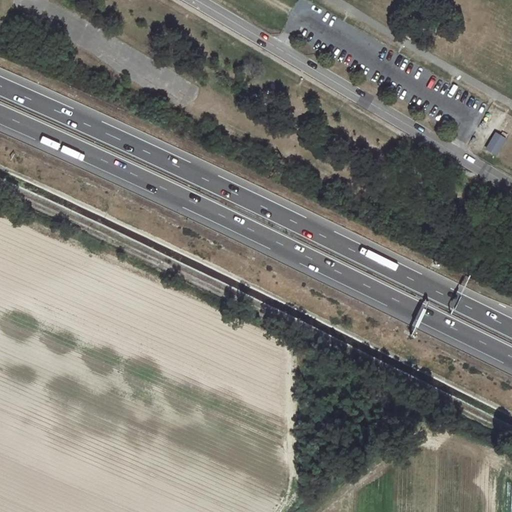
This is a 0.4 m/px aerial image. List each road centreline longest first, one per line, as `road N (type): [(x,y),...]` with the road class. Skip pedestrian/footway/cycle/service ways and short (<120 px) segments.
road 1 (trunk): [(0,114),(511,357)]
road 2 (trunk): [(511,328),(0,86)]
road 3 (unclassified): [(511,187),(194,0)]
road 4 (track): [(0,391),(278,371)]
road 5 (unclassified): [(32,0),(196,98)]
